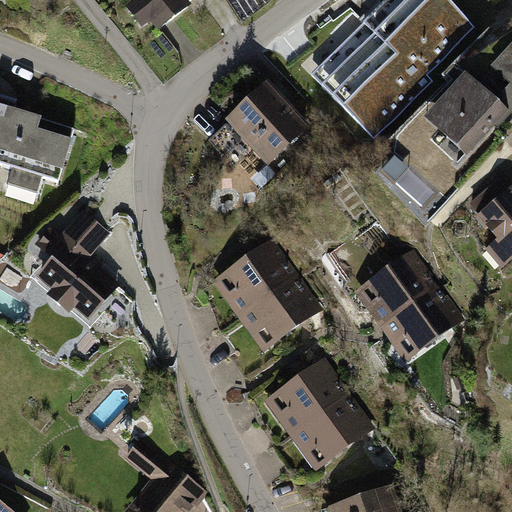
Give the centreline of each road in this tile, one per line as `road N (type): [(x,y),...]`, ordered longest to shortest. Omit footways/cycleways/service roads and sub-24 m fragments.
road 1 (residential): [(153,115),(149,189),(157,262),(186,346),(264,511)]
road 2 (residential): [(153,115),(0,44)]
road 3 (residential): [(164,103),(87,0)]
